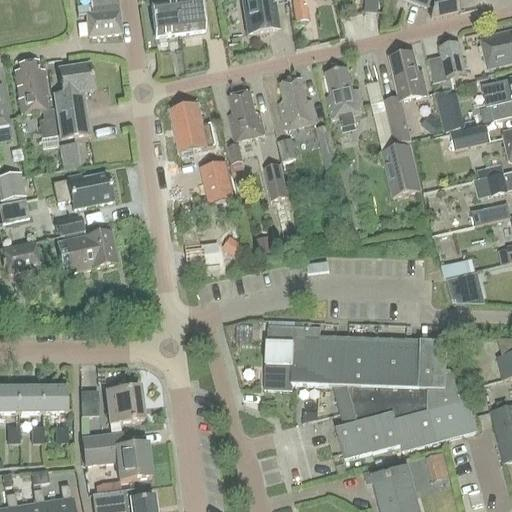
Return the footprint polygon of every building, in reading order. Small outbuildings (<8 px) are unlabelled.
[(272,5),(286,3),(286,0),(240,0),(246,36),(276,32),(272,5)] [(293,0),(297,23),(310,21),(306,0),(293,0)] [(427,11),(431,0),(401,0),(401,1),(427,11)] [(458,14),(455,0),(434,0),(434,8),(428,20),(458,14)] [(91,17),(85,17),(88,41),(121,37),(119,14),(118,14),(117,1),(90,4),(91,17)] [(174,5),(178,37),(203,34),(199,2),(174,5)] [(376,16),(377,4),(364,3),(363,15),(376,16)] [(153,40),(178,37),(174,5),(149,8),(153,40)] [(511,33),(479,41),(487,72),(511,65),(511,33)] [(458,46),(438,50),(440,60),(427,63),(433,87),(466,79),(458,46)] [(388,61),(399,106),(428,99),(422,75),(417,76),(412,56),(388,61)] [(20,76),(14,77),(20,118),(42,115),(43,124),(39,125),(41,141),(56,139),(52,114),(49,114),(43,72),(38,73),(37,64),(18,67),(20,76)] [(58,74),(61,97),(53,98),(60,142),(89,138),(82,95),(93,93),(89,69),(58,74)] [(330,122),(338,120),(340,131),(355,127),(352,117),(361,114),(357,93),(351,94),(345,71),(324,76),(329,98),(325,99),(330,122)] [(511,80),(507,82),(508,83),(485,89),(486,94),(482,95),(486,110),(490,109),(494,124),(511,120),(511,80)] [(284,133),(315,126),(310,104),(305,106),(300,83),(279,88),(283,105),(278,107),(284,133)] [(0,130),(9,129),(2,93),(0,93),(0,130)] [(233,145),(263,137),(258,116),(254,117),(248,95),(227,100),(231,116),(227,118),(233,145)] [(179,156),(214,148),(209,127),(201,129),(196,107),(175,112),(179,129),(173,130),(179,156)] [(389,131),(393,149),(410,144),(406,127),(389,131)] [(327,128),(315,131),(326,176),(338,173),(327,128)] [(489,145),(485,128),(450,136),(453,153),(489,145)] [(511,132),(501,135),(508,166),(511,164),(511,132)] [(295,161),(290,141),(277,145),(281,164),(295,161)] [(230,167),(241,164),(237,146),(226,149),(230,167)] [(391,202),(420,195),(409,148),(380,155),(391,202)] [(224,165),(203,170),(211,206),(232,201),(224,165)] [(477,182),(503,176),(500,167),(475,173),(477,182)] [(270,204),(287,200),(280,168),(263,172),(270,204)] [(501,177),(485,181),(490,199),(511,193),(511,174),(501,177)] [(0,203),(24,199),(20,176),(0,179),(0,203)] [(73,214),(112,206),(106,177),(80,183),(79,178),(66,181),(66,185),(52,187),(57,207),(71,204),(73,214)] [(28,222),(24,203),(0,207),(0,221),(1,227),(28,222)] [(506,207),(470,215),(474,229),(509,221),(506,207)] [(58,240),(83,235),(80,219),(54,224),(58,240)] [(110,235),(63,244),(56,245),(62,277),(116,267),(110,235)] [(190,245),(191,262),(203,261),(203,266),(223,265),(222,244),(190,245)] [(1,252),(6,278),(39,271),(33,245),(1,252)] [(511,265),(511,248),(506,250),(507,252),(497,254),(500,268),(511,265)] [(466,276),(463,264),(440,269),(443,281),(466,276)] [(477,276),(447,283),(450,299),(480,292),(477,276)] [(268,329),(267,346),(266,346),(264,394),(291,395),(291,388),(293,330),(268,329)] [(291,388),(317,389),(319,340),(319,331),(293,330),(291,388)] [(346,390),(347,341),(319,340),(317,389),(335,390),(346,390)] [(374,405),(376,341),(347,341),(346,390),(354,390),(353,404),(374,405)] [(403,392),(405,342),(376,341),(374,405),(394,406),(394,392),(403,392)] [(405,342),(403,392),(394,392),(394,406),(409,406),(410,392),(419,392),(420,345),(420,343),(405,342)] [(446,346),(446,345),(420,345),(419,392),(445,393),(445,376),(445,374),(446,346)] [(511,356),(496,361),(502,384),(511,381),(511,356)] [(346,390),(335,390),(346,430),(363,425),(385,419),(387,426),(393,425),(394,425),(392,417),(403,414),(405,422),(415,419),(425,416),(425,400),(451,401),(452,374),(445,374),(445,393),(419,392),(410,392),(409,406),(394,406),(374,405),(353,404),(354,390),(346,390)] [(439,412),(446,436),(474,428),(460,375),(452,374),(451,401),(425,400),(425,416),(429,415),(439,412)] [(0,415),(17,416),(17,391),(0,390),(0,415)] [(66,390),(41,391),(41,416),(66,415),(66,390)] [(41,416),(41,391),(17,391),(17,416),(41,416)] [(108,428),(118,426),(144,423),(140,391),(103,396),(108,428)] [(80,420),(98,419),(97,395),(79,395),(80,420)] [(511,408),(489,414),(503,467),(511,464),(511,408)] [(415,419),(424,450),(437,447),(448,444),(446,436),(439,412),(429,415),(425,416),(415,419)] [(424,450),(415,419),(405,422),(403,414),(392,417),(394,425),(393,425),(399,448),(401,456),(424,450)] [(372,456),(399,448),(393,425),(387,426),(385,419),(363,425),(372,456)] [(363,458),(372,456),(363,425),(346,430),(345,430),(335,432),(344,463),(363,458)] [(41,430),(30,430),(31,447),(42,447),(41,430)] [(66,430),(54,430),(55,447),(66,447),(66,430)] [(17,431),(6,431),(7,447),(17,447),(17,431)] [(121,436),(97,439),(80,441),(83,470),(117,465),(119,484),(151,480),(147,448),(122,451),(121,436)] [(446,455),(435,457),(440,479),(451,476),(446,455)] [(417,511),(406,471),(389,476),(388,472),(377,475),(363,478),(366,489),(373,487),(379,511),(417,511)] [(48,487),(46,474),(38,475),(40,488),(48,487)] [(38,475),(30,476),(32,489),(40,488),(38,475)] [(9,477),(1,479),(3,491),(11,490),(9,477)] [(71,511),(67,488),(58,490),(60,503),(42,506),(43,511),(71,511)] [(117,495),(90,498),(92,511),(155,511),(153,499),(134,501),(133,492),(117,495)] [(40,493),(31,494),(33,507),(15,510),(14,511),(43,511),(42,506),(40,493)] [(481,496),(470,498),(473,511),(484,508),(481,496)] [(13,497),(3,499),(5,511),(0,511),(14,511),(15,510),(13,497)]
